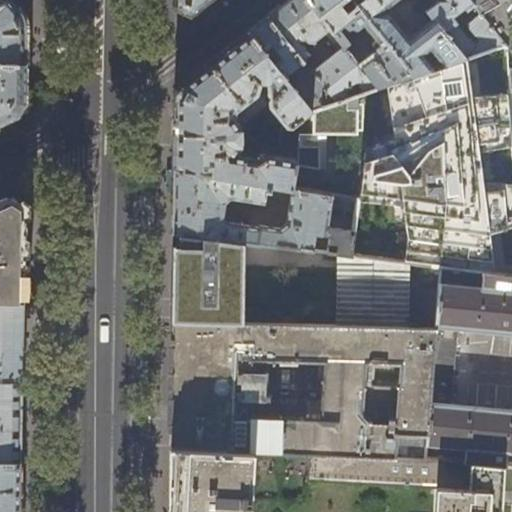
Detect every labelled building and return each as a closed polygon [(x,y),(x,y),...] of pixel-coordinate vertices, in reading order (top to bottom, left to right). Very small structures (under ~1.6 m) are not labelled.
[(0,0),(0,63),(26,64),(26,37),(26,26),(25,17),(23,13),(21,10),(12,0),(0,0)] [(176,0),(177,8),(190,14),(207,0),(176,0)] [(287,0),(284,3),(268,16),(303,58),(310,53),(301,41),(307,37),(310,40),(312,41),(313,41),(315,40),(325,32),(340,51),(313,71),(332,94),(337,100),(349,96),(345,92),(358,82),(365,91),(377,87),(358,63),(345,47),(308,0),(287,0)] [(308,0),(345,47),(351,42),(339,28),(342,25),(353,26),(355,28),(359,28),(365,23),(376,38),(372,41),(375,45),(379,46),(358,63),(377,87),(388,83),(413,74),(356,4),(347,11),(341,3),(344,0),(308,0)] [(360,0),(356,4),(413,74),(437,66),(432,60),(429,63),(421,52),(424,52),(430,47),(443,64),(465,56),(434,19),(410,37),(389,13),(381,11),(394,0),(360,0)] [(447,0),(448,0),(443,0),(438,0),(427,11),(434,19),(465,56),(503,43),(468,0),(447,0)] [(511,0),(468,0),(503,43),(505,43),(505,47),(511,48),(511,0)] [(256,25),(248,32),(284,76),(304,60),(303,58),(268,16),(256,25)] [(224,51),(182,84),(175,98),(175,110),(175,145),(297,165),(297,160),(298,131),(311,132),(311,109),(287,80),(284,76),(248,32),(224,51)] [(408,238),(404,262),(407,262),(439,266),(495,274),(490,233),(508,228),(511,227),(511,183),(509,184),(483,182),(479,152),(502,146),(511,145),(511,125),(509,94),(471,95),(465,56),(443,64),(437,66),(413,74),(388,83),(395,139),(365,146),(358,199),(403,203),(408,238)] [(0,123),(17,115),(26,103),(26,85),(26,64),(0,63),(0,123)] [(292,76),(287,80),(311,109),(320,106),(320,103),(332,94),(313,71),(311,68),(295,80),(292,76)] [(297,160),(297,165),(326,170),(326,133),(356,133),(358,93),(349,96),(337,100),(320,106),(311,109),(311,132),(298,131),(297,160)] [(297,165),(175,145),(174,160),(174,170),(294,189),(298,166),(296,166),(297,165)] [(351,255),(354,228),(327,225),(331,195),(294,189),(174,170),(174,198),(173,232),(179,233),(243,241),(342,254),(351,255)] [(0,299),(23,300),(23,283),(24,226),(24,211),(6,198),(0,200),(0,299)] [(350,209),(357,210),(358,199),(352,198),(351,198),(350,209)] [(172,283),(172,322),(242,323),(243,241),(179,233),(178,246),(173,246),(173,259),(172,283)] [(351,255),(342,254),(341,326),(407,327),(407,262),(404,262),(351,255)] [(511,275),(495,274),(439,266),(435,328),(426,432),(424,457),(505,464),(506,450),(511,451),(511,406),(448,401),(454,326),(511,331),(511,275)] [(22,352),(23,300),(0,299),(0,381),(22,382),(22,352)] [(171,384),(170,448),(395,456),(396,431),(426,432),(435,328),(407,327),(341,326),(242,323),(172,322),(171,384)] [(22,382),(0,381),(0,461),(20,462),(21,427),(22,382)] [(424,457),(395,456),(170,448),(169,495),(169,511),(511,511),(511,464),(505,464),(424,457)] [(0,461),(0,511),(19,511),(20,498),(20,462),(0,461)]
